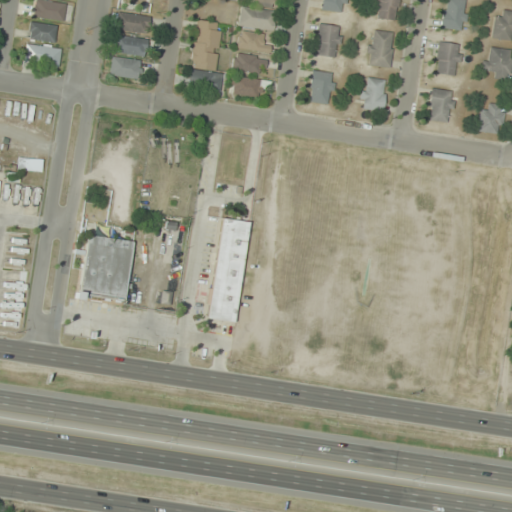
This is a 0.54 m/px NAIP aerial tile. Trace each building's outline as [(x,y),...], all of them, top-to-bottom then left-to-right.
[(65,3),(36,0),(33,0),(32,18),(63,21),(65,3)] [(321,0),(320,10),(342,12),(343,0),(321,0)] [(397,0),(375,0),(373,17),(396,19),(397,0)] [(464,29),(464,0),(440,0),(441,29),(464,29)] [(237,28),(272,30),(273,11),(239,8),(237,28)] [(492,18),(489,38),(511,40),(511,11),(501,10),(500,19),(492,18)] [(115,29),(146,34),(149,17),(117,12),(115,29)] [(214,73),(220,23),(195,20),(187,87),(219,91),(222,73),(214,73)] [(56,25),(30,22),(28,39),(54,43),(56,25)] [(316,56),(338,56),(338,25),(316,25),(316,56)] [(393,33),(369,29),(364,65),(388,67),(393,33)] [(269,45),(260,43),(262,35),(237,30),(234,47),(268,54),(269,45)] [(112,52),(144,56),(146,39),(114,35),(112,52)] [(457,76),(460,44),(436,42),(433,73),(457,76)] [(58,67),(60,48),(26,43),(23,62),(58,67)] [(483,76),(510,76),(510,49),(483,49),(483,76)] [(263,74),(265,58),(233,53),(230,70),(263,74)] [(141,63),(113,55),(107,73),(136,81),(141,63)] [(333,73),(310,71),(307,102),(330,104),(333,73)] [(258,98),(259,88),(268,90),(270,82),(231,75),(228,93),(258,98)] [(382,112),(386,80),(361,77),(357,109),(382,112)] [(454,92),(431,88),(425,119),(448,123),(454,92)] [(476,130),(498,135),(505,107),(482,102),(476,130)] [(43,160),(18,157),(17,169),(41,172),(43,160)] [(235,323),(248,222),(219,218),(206,319),(235,323)] [(165,229),(185,233),(186,224),(166,221),(165,229)] [(132,240),(85,235),(79,295),(125,301),(132,240)]
